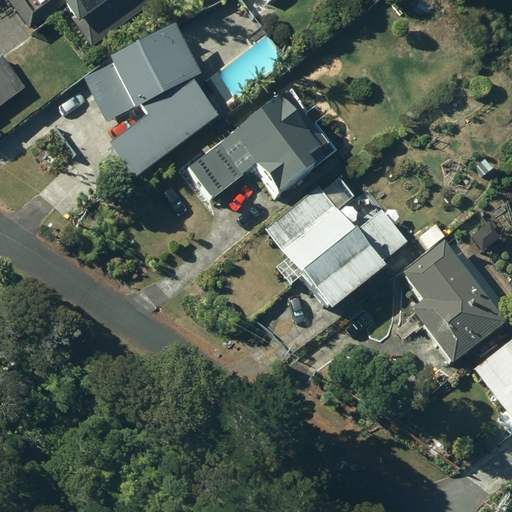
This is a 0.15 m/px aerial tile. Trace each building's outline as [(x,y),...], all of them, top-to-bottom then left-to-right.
[(81,28),(94,47),(160,0),(3,0),(28,33),(61,10),(77,31),(81,28)] [(237,0),(236,1),(252,21),(270,7),(267,5),(273,0),(237,0)] [(421,43),(436,38),(432,22),(416,27),(421,43)] [(107,152),(132,187),(217,123),(190,88),(198,84),(172,34),(106,68),(133,117),(139,115),(145,124),(107,152)] [(0,107),(23,91),(0,59),(0,107)] [(188,172),(211,203),(254,170),(276,200),(313,173),(306,164),(327,149),(287,96),(188,172)] [(194,166),(205,157),(197,146),(185,155),(194,166)] [(475,169),(482,179),(491,173),(484,163),(475,169)] [(301,281),(330,318),(384,275),(379,269),(406,247),(380,214),(354,236),(336,215),(354,202),(338,182),(321,196),(317,192),(264,233),(286,262),(275,271),(289,289),(301,281)] [(471,240),(481,255),(499,242),(489,227),(471,240)] [(410,318),(451,373),(505,333),(443,250),(401,282),(422,308),(410,318)] [(511,347),(473,377),(503,416),(498,419),(511,437),(511,347)] [(511,480),(511,448),(474,474),(489,497),(511,480)]
